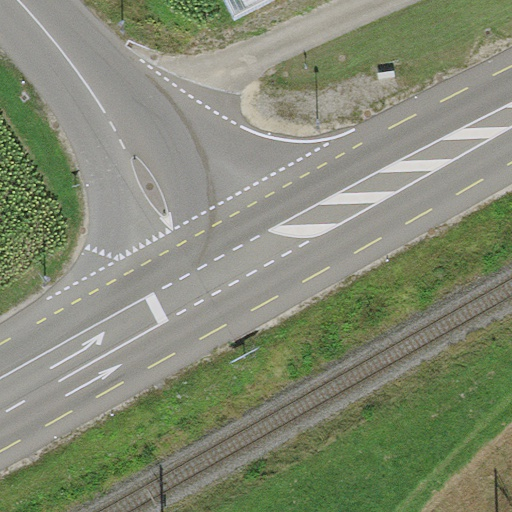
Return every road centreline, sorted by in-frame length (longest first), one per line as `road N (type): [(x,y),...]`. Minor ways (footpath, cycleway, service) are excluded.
road 1 (primary): [(209,283),(511,115)]
road 2 (tertiary): [(17,0),(104,113),(209,283)]
road 3 (primary): [(0,401),(209,283)]
